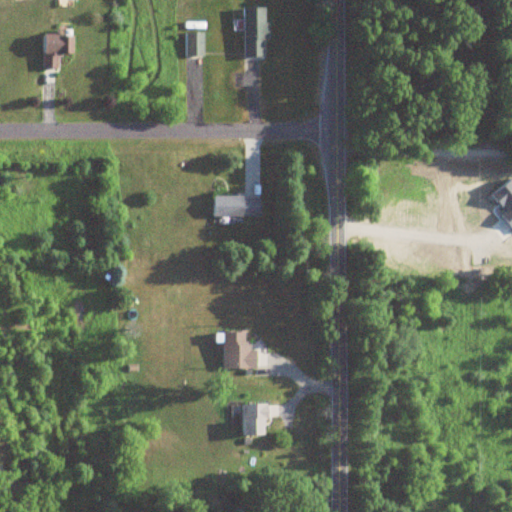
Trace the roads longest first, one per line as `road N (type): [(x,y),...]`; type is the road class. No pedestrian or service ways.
road 1 (tertiary): [(338,511),(335,0)]
road 2 (residential): [(336,133),(0,132)]
